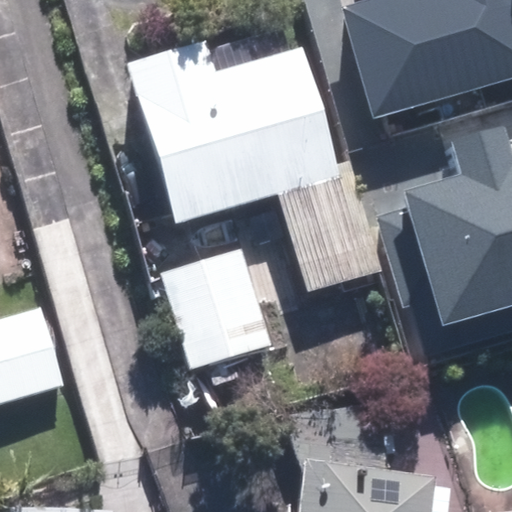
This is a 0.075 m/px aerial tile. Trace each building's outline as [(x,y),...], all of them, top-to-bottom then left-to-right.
[(511,0),(400,0),(338,19),(369,126),(511,83),(511,0)] [(207,56),(204,47),(127,70),(175,229),(298,193),(309,230),(347,217),(357,214),(342,165),(334,168),(299,52),(213,77),(207,56)] [(378,189),(421,346),(511,321),(511,152),(504,155),(496,128),(438,143),(445,171),(378,189)] [(158,276),(166,304),(188,373),(265,349),(236,252),(158,276)] [(0,406),(55,390),(33,315),(0,325),(0,406)] [(430,489),(432,478),(303,461),(296,511),(444,511),(447,491),(430,489)]
